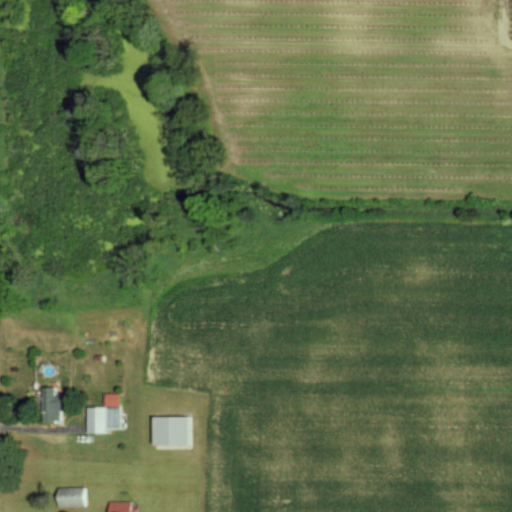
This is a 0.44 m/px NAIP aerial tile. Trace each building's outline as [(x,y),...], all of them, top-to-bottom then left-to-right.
[(64,398),(58,398),(58,387),(45,388),(46,423),(64,422),(64,398)] [(121,394),(106,393),(106,406),(121,406),(121,394)] [(121,407),(90,408),(90,433),(109,432),(109,428),(121,428),(121,407)] [(191,416),(156,417),(156,444),(192,444),(191,416)] [(87,507),(86,487),(60,488),(60,507),(87,507)] [(112,511),(132,511),(133,502),(112,502),(112,511)]
